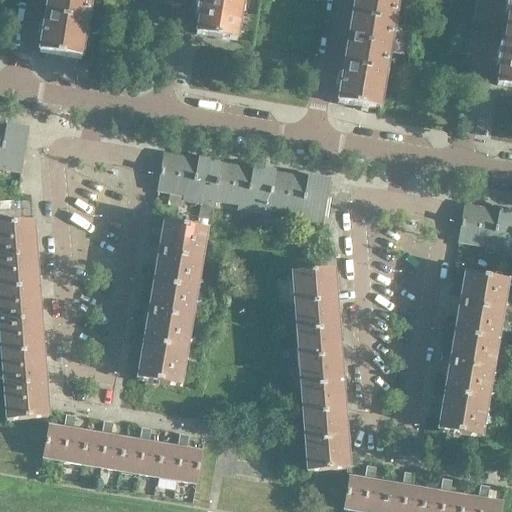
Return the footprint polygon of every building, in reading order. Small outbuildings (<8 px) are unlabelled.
[(86,24),(90,0),(47,0),(44,17),(86,24)] [(236,42),(242,0),(196,0),(194,18),(198,19),(195,35),(236,42)] [(393,25),(397,0),(354,0),(351,18),(393,25)] [(80,61),(86,24),(44,17),(38,53),(80,61)] [(385,75),(393,25),(351,18),(343,68),(385,75)] [(511,88),(511,32),(505,31),(503,46),(498,46),(494,69),(499,69),(496,86),(511,88)] [(378,111),(385,75),(343,68),(336,104),(378,111)] [(0,170),(20,173),(27,130),(6,126),(6,129),(0,162),(0,170)] [(194,183),(198,161),(163,156),(157,192),(183,196),(182,201),(193,203),(197,183),(194,183)] [(212,206),(219,165),(219,163),(198,159),(198,161),(194,183),(197,183),(193,203),(212,206)] [(249,192),(252,171),(219,165),(212,206),(214,206),(215,202),(238,206),(237,210),(248,212),(251,193),(249,192)] [(267,215),(274,174),(274,172),(253,168),(252,171),(249,192),(251,193),(248,212),(267,215)] [(300,221),(307,180),(274,174),(267,215),(269,216),(269,211),(293,215),(292,220),(300,221)] [(321,225),(329,181),(308,178),(307,180),(300,221),(321,225)] [(495,234),(499,213),(464,207),(458,243),(484,248),(483,252),(494,254),(497,235),(495,234)] [(511,257),(511,212),(499,210),(499,213),(495,234),(497,235),(494,254),(511,257)] [(0,292),(37,289),(35,257),(32,224),(0,226),(0,292)] [(195,293),(205,231),(163,224),(153,286),(195,293)] [(335,304),(334,282),(333,272),(291,275),(293,307),(335,304)] [(495,344),(506,282),(464,275),(454,337),(495,344)] [(185,352),(195,293),(153,286),(143,345),(185,352)] [(42,354),(37,289),(0,292),(0,350),(0,357),(42,354)] [(339,359),(337,326),(335,304),(293,307),(297,362),(339,359)] [(485,403),(495,344),(454,337),(444,396),(485,403)] [(178,388),(185,352),(143,345),(137,381),(178,388)] [(47,419),(42,354),(0,357),(5,422),(47,419)] [(343,414),(341,381),(339,359),(297,362),(301,417),(343,414)] [(479,439),(485,403),(444,396),(437,432),(479,439)] [(348,470),(345,436),(343,414),(301,417),(306,473),(347,470),(348,470)] [(81,466),(86,433),(72,431),(74,418),(65,416),(63,429),(48,427),(42,460),(81,466)] [(118,473),(124,440),(110,437),(112,424),(103,423),(101,436),(86,433),(81,466),(118,473)] [(156,479),(162,446),(147,444),(150,431),(141,429),(138,442),(124,440),(118,473),(156,479)] [(195,486),(201,453),(185,450),(187,437),(178,436),(176,449),(162,446),(156,479),(195,486)] [(349,511),(382,511),(387,485),(372,482),(375,469),(366,468),(363,481),(348,478),(343,511),(349,511)] [(420,511),(425,491),(410,488),(412,475),(403,474),(401,487),(387,485),(382,511),(420,511)] [(459,511),(462,497),(448,495),(450,482),(441,480),(439,493),(425,491),(420,511),(459,511)] [(499,511),(501,504),(486,501),(488,488),(479,487),(477,500),(462,497),(459,511),(499,511)]
